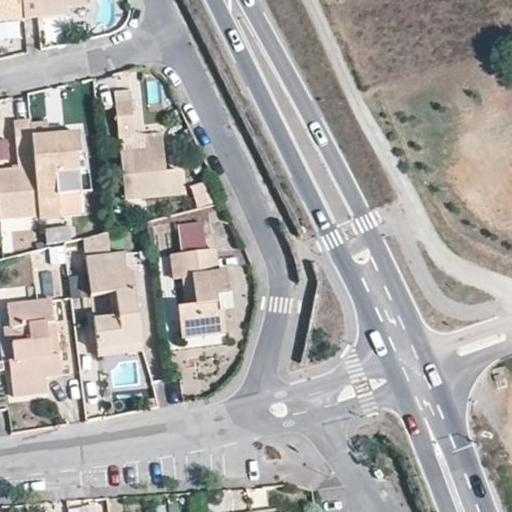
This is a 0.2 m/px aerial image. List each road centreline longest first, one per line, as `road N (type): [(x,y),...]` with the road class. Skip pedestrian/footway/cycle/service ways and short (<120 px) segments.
road 1 (primary): [(218,0),(396,382)]
road 2 (primary): [(428,369),(367,223),(244,0)]
road 3 (residential): [(261,417),(279,268),(174,32)]
road 4 (track): [(511,293),(444,260),(424,233),(308,0)]
road 5 (tertiary): [(0,461),(261,417)]
road 6 (residential): [(174,32),(0,71)]
road 7 (primary): [(485,511),(428,369)]
road 8 (primary): [(396,382),(446,511)]
road 9 (residential): [(317,405),(380,511)]
